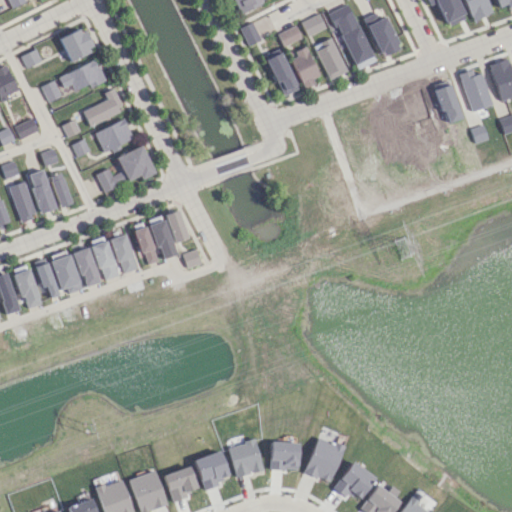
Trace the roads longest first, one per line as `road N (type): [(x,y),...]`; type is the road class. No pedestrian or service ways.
road 1 (residential): [(511,33),(265,121),(270,145),(248,158)]
road 2 (residential): [(215,170),(0,249)]
road 3 (residential): [(90,0),(181,184)]
road 4 (residential): [(204,0),(265,121)]
